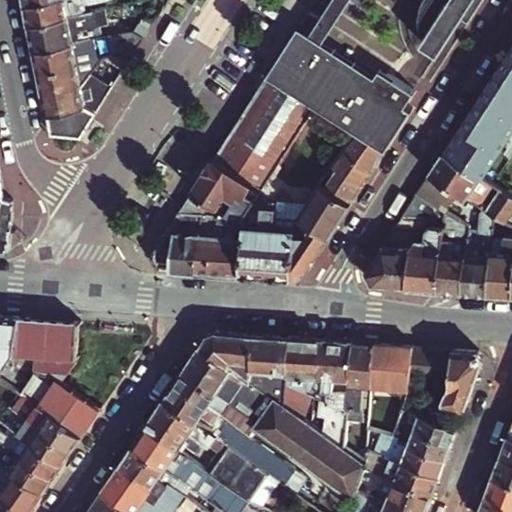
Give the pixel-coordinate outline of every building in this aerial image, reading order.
[(31,25),(83,14),(81,6),(111,0),(48,0),(26,4),(31,25)] [(376,75),(323,40),(349,0),(331,0),(321,16),(310,9),(296,31),(372,81),(376,75)] [(423,41),(440,53),(474,0),(424,0),(424,1),(422,6),(421,10),(420,14),(419,17),(420,21),(420,25),(422,29),(423,33),(425,37),(423,41)] [(161,13),(150,6),(135,30),(145,37),(161,13)] [(36,51),(74,43),(72,32),(96,27),(96,23),(104,21),(102,10),(83,14),(31,25),(36,51)] [(118,55),(129,62),(145,37),(135,30),(115,34),(119,55),(118,55)] [(376,75),(372,81),(296,31),(268,74),(316,104),(357,130),(369,138),(381,120),(398,131),(413,108),(407,103),(416,90),(385,70),(378,71),(376,75)] [(81,85),(90,76),(106,58),(99,51),(97,38),(74,43),(36,51),(44,92),(81,85)] [(511,44),(444,151),(481,175),(506,135),(511,126),(511,44)] [(114,63),(124,69),(129,62),(118,55),(114,63)] [(248,105),(295,136),(316,104),(268,74),(248,105)] [(49,114),(86,106),(101,83),(90,76),(81,85),(44,92),(49,114)] [(86,106),(97,111),(111,90),(101,83),(86,106)] [(253,201),(254,200),(295,136),(248,105),(194,190),(211,201),(218,206),(227,192),(237,198),(240,193),(253,201)] [(53,134),(83,136),(97,111),(86,106),(49,114),(53,134)] [(369,138),(386,149),(398,131),(381,120),(369,138)] [(343,150),(373,168),(386,149),(369,138),(357,130),(343,150)] [(327,186),(352,202),(373,168),(343,150),(335,161),(340,165),(347,169),(343,175),(336,171),(327,186)] [(467,196),(481,175),(444,151),(430,172),(467,196)] [(336,171),(343,175),(347,169),(340,165),(336,171)] [(460,219),(473,200),(467,196),(430,172),(417,191),(431,201),(445,210),(460,219)] [(321,213),(337,223),(352,202),(327,186),(320,182),(310,198),(325,207),(321,213)] [(160,267),(197,270),(201,206),(210,207),(211,201),(194,190),(153,254),(160,267)] [(197,270),(242,273),(246,212),(253,201),(240,193),(237,198),(227,192),(218,206),(211,201),(210,207),(201,206),(197,270)] [(511,292),(511,294),(511,293),(511,195),(509,193),(504,200),(496,195),(490,205),(485,201),(482,206),(495,214),(511,225),(511,292)] [(0,252),(2,253),(9,248),(13,200),(5,197),(0,195),(0,252)] [(314,224),(321,213),(325,207),(310,198),(299,214),(314,224)] [(242,273),(292,277),(297,218),(276,216),(277,207),(264,206),(261,200),(254,200),(253,201),(246,212),(242,273)] [(407,286),(437,288),(445,210),(431,201),(425,209),(434,214),(433,217),(429,217),(411,246),(407,286)] [(462,290),(487,292),(492,239),(495,214),(482,206),(480,205),(477,238),(468,236),(462,290)] [(437,288),(462,290),(468,236),(469,225),(460,219),(445,210),(437,288)] [(298,277),(308,267),(337,223),(321,213),(314,224),(299,214),(297,218),(292,277),(298,277)] [(373,283),(407,286),(411,246),(429,217),(403,214),(367,269),(373,283)] [(487,292),(511,294),(511,292),(511,241),(492,239),(487,292)] [(0,370),(17,351),(19,316),(0,314),(0,370)] [(45,354),(51,354),(54,318),(19,316),(17,351),(0,370),(0,376),(2,378),(20,391),(24,384),(18,380),(37,353),(45,354)] [(62,380),(76,361),(79,320),(54,318),(51,354),(45,354),(33,371),(57,376),(62,380)] [(287,402),(288,381),(291,336),(219,331),(210,335),(203,345),(276,397),(277,395),(287,402)] [(316,373),(319,374),(321,338),(291,336),(288,381),(317,393),(319,388),(316,386),(316,373)] [(317,393),(349,408),(354,340),(321,338),(319,374),(316,373),(316,386),(319,388),(317,393)] [(367,458),(368,446),(369,424),(370,415),(363,414),(364,403),(371,404),(373,371),(375,342),(354,340),(349,408),(347,444),(367,458)] [(404,402),(412,374),(414,344),(375,342),(373,371),(396,373),(393,399),(404,402)] [(422,412),(460,426),(485,358),(480,349),(414,344),(412,374),(442,376),(434,397),(420,392),(414,409),(422,412)] [(367,458),(347,444),(315,422),(287,402),(277,395),(276,397),(203,345),(187,369),(219,392),(259,421),(256,426),(357,495),(359,486),(365,464),(367,458)] [(223,416),(225,413),(211,404),(219,392),(187,369),(166,399),(228,442),(251,458),(260,446),(262,444),(223,416)] [(39,403),(83,433),(101,406),(86,396),(62,380),(57,376),(39,403)] [(73,448),(83,433),(39,403),(24,393),(14,408),(73,448)] [(223,449),(228,442),(166,399),(150,423),(183,446),(186,441),(199,451),(208,438),(223,449)] [(64,462),(73,448),(14,408),(5,421),(10,425),(15,428),(64,462)] [(454,442),(460,426),(422,412),(419,420),(401,413),(398,421),(454,442)] [(448,458),(454,442),(398,421),(396,425),(394,432),(400,434),(398,439),(448,458)] [(254,496),(215,469),(183,446),(150,423),(136,444),(177,473),(203,491),(220,504),(231,511),(243,511),(251,500),(254,496)] [(6,431),(10,434),(15,428),(10,425),(6,431)] [(54,476),(64,462),(15,428),(10,434),(6,431),(0,426),(0,438),(5,442),(54,476)] [(442,474),(448,458),(398,439),(400,434),(394,432),(389,446),(380,443),(378,450),(442,474)] [(511,433),(502,455),(511,458),(511,433)] [(44,490),(54,476),(5,442),(0,448),(0,459),(2,461),(44,490)] [(215,469),(254,496),(271,472),(264,467),(251,458),(228,442),(223,449),(227,451),(215,469)] [(171,481),(177,473),(136,444),(122,464),(163,493),(171,481)] [(251,458),(264,467),(273,455),(260,446),(251,458)] [(436,490),(442,474),(378,450),(368,446),(367,458),(365,464),(390,473),(436,490)] [(511,481),(511,458),(502,455),(495,475),(511,481)] [(30,511),(44,490),(2,461),(0,459),(0,491),(30,511)] [(171,481),(163,493),(122,464),(104,490),(136,511),(188,511),(194,504),(190,502),(193,497),(171,481)] [(392,495),(429,508),(436,490),(390,473),(383,486),(392,495)] [(511,481),(495,475),(487,495),(511,504),(511,481)] [(369,511),(427,511),(429,508),(392,495),(383,486),(377,497),(369,511)] [(136,511),(104,490),(89,511),(136,511)] [(0,511),(29,511),(30,511),(0,491),(0,511)] [(197,499),(214,511),(220,504),(203,491),(197,499)] [(483,511),(511,511),(511,504),(487,495),(482,508),(483,511)]
